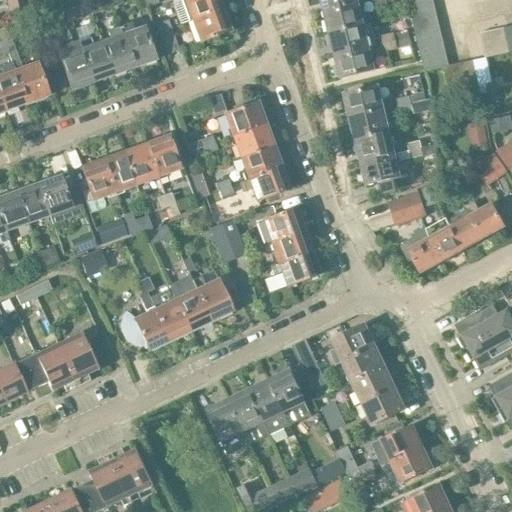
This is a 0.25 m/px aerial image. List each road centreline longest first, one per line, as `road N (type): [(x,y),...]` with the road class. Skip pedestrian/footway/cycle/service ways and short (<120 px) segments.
road 1 (residential): [(0,468),(368,292)]
road 2 (residential): [(0,159),(272,60)]
road 3 (residential): [(404,312),(497,511)]
road 4 (residential): [(300,0),(343,178),(334,211)]
road 5 (residential): [(334,211),(272,60)]
road 6 (residential): [(404,312),(511,252)]
